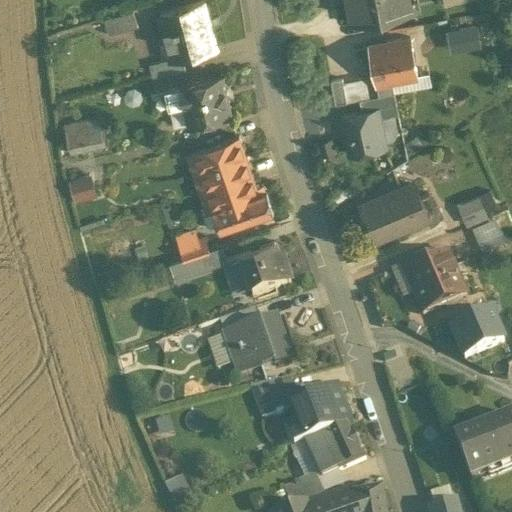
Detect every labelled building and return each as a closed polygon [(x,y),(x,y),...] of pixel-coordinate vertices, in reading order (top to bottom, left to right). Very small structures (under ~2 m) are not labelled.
[(411,0),(346,0),(352,25),(414,11),(411,0)] [(206,2),(160,15),(172,58),(218,46),(206,2)] [(106,29),(136,25),(134,9),(104,13),(106,29)] [(369,36),(377,79),(420,70),(412,27),(369,36)] [(191,120),(234,109),(223,65),(179,76),(191,120)] [(360,94),(363,106),(381,103),(382,111),(399,107),(395,87),(360,94)] [(342,111),(350,152),(389,144),(382,111),(381,103),(363,106),(342,111)] [(65,150),(100,144),(95,114),(59,120),(65,150)] [(248,147),(241,129),(189,148),(196,166),(248,147)] [(333,137),(320,138),(322,153),(335,151),(333,137)] [(254,166),(248,147),(196,166),(202,184),(254,166)] [(261,184),(254,166),(202,184),(208,202),(216,200),(261,184)] [(67,177),(71,200),(94,195),(89,172),(67,177)] [(418,173),(361,197),(377,236),(434,213),(418,173)] [(269,181),(261,184),(216,200),(223,220),(276,201),(269,181)] [(458,198),(468,221),(491,211),(482,189),(458,198)] [(478,248),(503,240),(495,214),(470,222),(478,248)] [(242,266),(253,298),(293,285),(277,237),(226,253),(232,269),(242,266)] [(447,243),(400,262),(422,315),(469,296),(447,243)] [(279,314),(222,333),(237,378),(294,359),(279,314)] [(454,329),(467,359),(504,344),(491,314),(454,329)] [(309,439),(354,422),(339,383),(294,400),(300,415),(286,421),(295,444),(309,439)] [(511,414),(456,437),(475,484),(511,469),(511,414)] [(324,477),(369,460),(354,422),(309,439),(324,477)] [(180,479),(164,485),(170,502),(187,495),(180,479)] [(390,511),(386,482),(356,488),(355,483),(276,511),(390,511)]
